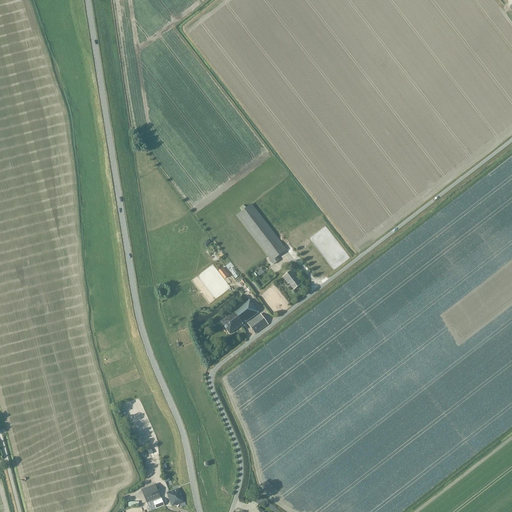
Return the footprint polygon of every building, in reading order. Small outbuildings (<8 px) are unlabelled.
[(277,257),(286,250),(251,204),(246,209),(243,205),(239,208),(242,211),(237,216),(274,265),(279,260),(277,257)] [(222,267),(218,271),(224,279),(229,276),(222,267)] [(293,290),(301,284),(296,278),(297,277),(292,270),(282,277),(288,284),(289,284),(293,290)] [(255,308),(253,304),(252,304),(248,300),(233,311),(233,312),(220,322),(230,334),(243,324),(242,324),(245,321),(246,322),(258,313),(255,308)] [(260,314),(247,324),(255,334),(268,325),(260,314)] [(163,499),(161,499),(155,484),(141,490),(149,510),(155,508),(156,509),(165,505),(163,499)] [(180,488),(167,493),(172,506),(175,505),(176,506),(180,504),(181,507),(186,505),(180,488)]
